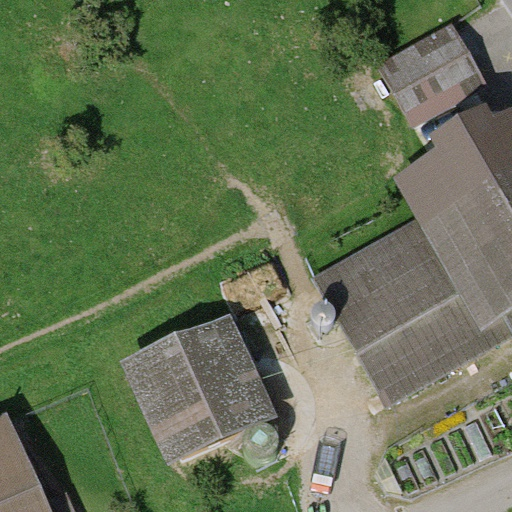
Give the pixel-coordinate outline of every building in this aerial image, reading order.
[(491,84),(457,25),(379,69),(413,128),(450,107),(491,84)] [(430,158),(467,137),(450,107),(413,128),(421,142),(430,158)] [(511,197),(339,292),(393,391),(496,334),(511,363),(511,197)] [(273,432),(229,334),(122,381),(166,479),(273,432)] [(31,511),(0,442),(0,441),(0,511),(31,511)]
